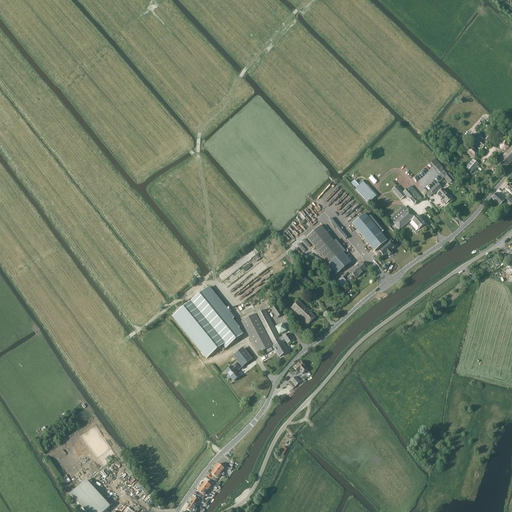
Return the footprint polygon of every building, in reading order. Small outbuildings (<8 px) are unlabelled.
[(488,134),(484,139),(488,142),(492,137),(488,134)] [(487,145),(478,137),(473,143),(481,150),(487,145)] [(508,142),(501,141),(500,149),(508,150),(508,142)] [(480,152),(471,145),(465,152),(474,159),(480,152)] [(511,160),(511,146),(496,163),(503,170),(511,160)] [(465,168),(471,174),(479,164),(473,159),(465,168)] [(441,168),(439,171),(444,177),(447,174),(441,168)] [(355,180),(351,184),(355,189),(360,185),(359,184),(355,180)] [(364,182),(355,190),(368,204),(377,196),(364,182)] [(441,188),(441,187),(438,184),(433,188),(429,191),(433,195),(441,188)] [(421,198),(411,187),(403,193),(402,193),(399,190),(396,186),(392,190),(395,193),(401,200),(406,196),(414,205),(421,198)] [(452,199),(443,189),(438,193),(446,204),(452,199)] [(496,194),(492,199),(500,206),(504,201),(496,194)] [(425,224),(417,216),(415,217),(408,209),(393,223),(399,230),(410,220),(419,230),(425,224)] [(352,225),(375,251),(387,241),(381,233),(368,218),(365,214),(352,225)] [(370,216),(368,218),(381,233),(383,231),(370,216)] [(343,253),(334,242),(321,226),(307,238),(320,253),(329,265),(343,253)] [(391,240),(382,247),(383,248),(380,252),(383,256),(387,253),(389,256),(393,252),(392,250),(396,246),(391,240)] [(261,273),(268,267),(252,246),(243,254),(246,257),(253,266),(260,260),(262,264),(258,267),(260,269),(259,270),(261,273)] [(337,274),(360,254),(353,246),(353,247),(330,266),(337,274)] [(356,278),(366,270),(361,263),(350,272),(356,278)] [(336,282),(343,289),(349,283),(343,276),(336,282)] [(349,286),(345,289),(351,297),(355,294),(349,286)] [(239,329),(232,320),(234,319),(208,288),(173,316),(206,358),(223,345),(226,348),(242,335),(238,330),(239,329)] [(181,309),(190,301),(188,299),(179,306),(181,309)] [(299,301),(292,308),(306,322),(307,320),(309,323),(315,317),(312,314),(313,313),(308,308),(307,309),(299,301)] [(271,310),(277,318),(282,315),(277,306),(271,310)] [(282,341),(265,310),(256,315),(256,314),(241,322),(258,354),(273,346),(279,357),(288,352),(282,343),(285,341),(283,338),(284,340),(282,341)] [(276,328),(279,334),(286,330),(283,324),(276,328)] [(285,336),(283,338),(285,341),(287,344),(293,340),(288,333),(285,335),(285,336)] [(234,365),(228,370),(230,372),(231,372),(233,374),(232,375),(235,379),(242,374),(238,370),(243,366),(239,361),(234,365)] [(293,368),(301,376),(303,374),(301,372),(306,367),(300,361),(295,366),(293,368)] [(296,377),(289,383),(293,387),(295,386),(296,387),(301,382),(296,377)] [(283,447),(279,454),(283,456),(287,449),(283,447)] [(219,465),(215,469),(221,474),(223,475),(224,474),(222,472),(224,469),(225,470),(227,467),(223,464),(221,466),(219,465)] [(221,474),(215,469),(211,474),(217,478),(221,474)] [(104,511),(110,507),(86,481),(71,494),(86,511),(104,511)] [(205,482),(202,487),(209,492),(210,491),(208,490),(211,486),(212,487),(214,485),(209,481),(208,484),(205,482)] [(209,492),(202,487),(198,492),(201,493),(199,496),(204,499),(205,496),(204,496),(206,493),(208,494),(209,492)] [(190,504),(198,509),(200,506),(198,505),(199,501),(194,498),(190,504)]
